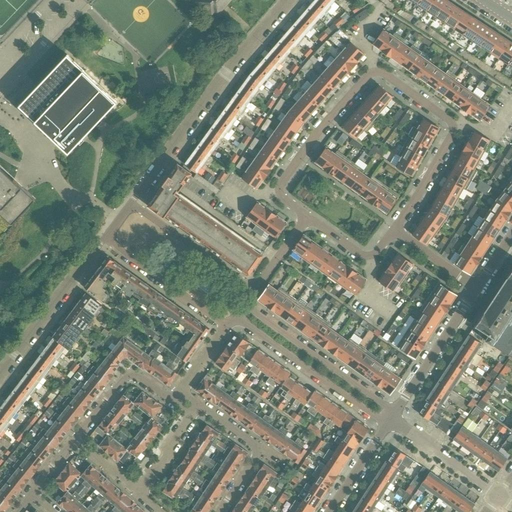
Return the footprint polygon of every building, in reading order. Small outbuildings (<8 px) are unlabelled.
[(200,0),(199,1),(212,13),(215,9),(219,13),(221,10),(229,0),(200,0)] [(314,0),(307,8),(319,19),(323,14),(325,15),(328,12),(314,0)] [(331,0),(314,0),(328,12),(331,8),(329,7),(333,2),(331,0)] [(363,0),(358,4),(355,6),(358,11),(361,9),(361,8),(369,3),(365,0),(363,0)] [(419,0),(417,4),(426,10),(432,0),(419,0)] [(432,0),(426,10),(435,16),(445,0),(432,0)] [(445,0),(435,16),(444,22),(455,5),(446,0),(445,0)] [(444,22),(453,28),(464,11),(455,5),(444,22)] [(307,8),(300,17),(313,28),(316,25),(315,23),(319,19),(307,8)] [(355,17),(359,22),(368,16),(365,10),(355,17)] [(453,28),(462,34),(473,17),(464,11),(453,28)] [(341,16),(337,20),(340,24),(341,24),(344,21),(349,17),(345,12),(341,16)] [(300,17),(293,25),(304,35),(309,30),(310,32),(313,28),(300,17)] [(462,34),(471,40),(482,23),(473,17),(462,34)] [(478,45),(480,46),(491,29),(482,23),(471,40),(478,45)] [(293,25),(285,33),(299,45),(302,41),(300,40),(304,35),(293,25)] [(480,46),(489,52),(500,35),(491,29),(480,46)] [(372,45),(382,51),(395,33),(394,33),(392,36),(383,30),(372,45)] [(285,33),(278,42),(290,52),(294,47),(296,48),(299,45),(285,33)] [(382,51),(391,58),(403,40),(395,33),(382,51)] [(489,52),(498,58),(509,41),(500,35),(489,52)] [(391,58),(399,64),(412,46),(410,48),(402,43),(404,40),(403,40),(391,58)] [(498,58),(507,64),(511,56),(511,43),(509,41),(498,58)] [(278,42),(271,50),(284,61),(287,58),(286,57),(290,52),(278,42)] [(350,42),(342,51),(356,63),(364,54),(350,42)] [(399,64),(408,70),(421,52),(412,46),(399,64)] [(271,50),(264,58),(276,68),(280,63),(281,65),(284,61),(271,50)] [(342,51),(335,60),(348,72),(356,63),(342,51)] [(408,70),(417,76),(428,61),(419,55),(421,52),(408,70)] [(67,54),(18,106),(57,142),(68,153),(117,102),(67,54)] [(264,58),(257,66),(270,78),(273,74),(272,73),(276,68),(264,58)] [(335,60),(327,68),(341,80),(348,72),(335,60)] [(417,76),(426,83),(436,68),(428,61),(417,76)] [(257,66),(250,74),(262,84),(263,83),(265,80),(267,81),(270,78),(257,66)] [(327,68),(320,77),(333,89),(341,80),(327,68)] [(426,83),(435,89),(445,74),(436,68),(426,83)] [(250,74),(243,84),(257,94),(260,90),(258,89),(261,85),(262,84),(250,74)] [(435,89),(443,95),(454,80),(445,74),(435,89)] [(320,77),(312,85),(326,97),(333,89),(320,77)] [(443,95),(452,102),(463,86),(454,80),(443,95)] [(243,84),(236,93),(249,102),(253,96),(255,98),(257,94),(243,84)] [(312,85),(305,93),(318,106),(326,97),(312,85)] [(379,85),(371,94),(385,106),(393,97),(379,85)] [(452,102),(461,108),(472,93),(463,86),(452,102)] [(269,91),(267,94),(276,100),(278,97),(269,91)] [(236,93),(230,101),(245,111),(247,108),(245,107),(249,102),(236,93)] [(305,93),(297,102),(311,114),(318,106),(305,93)] [(461,108),(470,114),(480,99),(472,93),(461,108)] [(371,94),(364,102),(378,114),(385,106),(371,94)] [(480,99),(470,114),(479,121),(490,106),(480,99)] [(230,101),(223,110),(236,119),(240,114),(241,115),(245,111),(230,101)] [(297,102),(288,112),(303,123),(311,114),(297,102)] [(364,102),(357,110),(373,124),(374,124),(371,122),(378,114),(364,102)] [(223,110),(217,119),(231,129),(234,126),(232,124),(236,119),(223,110)] [(357,110),(350,118),(366,133),(373,124),(357,110)] [(288,112),(281,122),(296,132),(303,123),(288,112)] [(366,133),(350,118),(342,126),(356,138),(363,130),(366,133)] [(217,119),(211,128),(223,137),(227,132),(228,133),(231,129),(217,119)] [(423,119),(417,129),(433,138),(439,128),(423,119)] [(281,122),(275,131),(290,142),(296,132),(281,122)] [(211,128),(204,137),(218,147),(221,143),(219,142),(223,137),(211,128)] [(409,136),(409,137),(428,147),(433,138),(417,129),(412,138),(409,136)] [(275,131),(268,140),(283,151),(290,142),(275,131)] [(473,131),(468,141),(487,152),(493,142),(473,131)] [(204,137),(197,146),(210,155),(214,150),(215,151),(218,147),(204,137)] [(409,137),(403,146),(422,157),(428,147),(409,137)] [(241,142),(237,147),(242,151),(243,151),(246,145),(248,142),(244,139),(241,142)] [(268,140),(261,150),(276,160),(283,151),(268,140)] [(468,141),(463,151),(479,160),(484,151),(487,153),(487,152),(468,141)] [(197,146),(191,155),(205,165),(208,161),(206,160),(210,155),(197,146)] [(403,146),(398,155),(417,166),(422,157),(403,146)] [(315,163),(324,169),(337,151),(335,154),(326,148),(315,163)] [(261,150),(255,159),(270,170),(276,160),(261,150)] [(324,169),(333,175),(346,157),(337,151),(324,169)] [(463,151),(457,160),(477,171),(474,169),(479,160),(463,151)] [(184,164),(196,173),(201,167),(203,169),(205,165),(191,155),(184,164)] [(417,166),(398,155),(401,157),(396,167),(412,176),(417,166)] [(333,175),(342,182),(355,164),(346,157),(333,175)] [(255,159),(248,168),(263,179),(270,170),(255,159)] [(457,160),(452,170),(471,180),(477,171),(457,160)] [(165,215),(170,218),(249,274),(262,255),(175,193),(177,190),(178,191),(191,174),(177,164),(147,206),(158,214),(158,213),(160,211),(165,214),(164,214),(165,215),(165,216),(165,215)] [(342,182),(350,188),(363,170),(355,164),(342,182)] [(0,236),(35,199),(26,191),(0,165),(0,236)] [(263,179),(248,168),(241,178),(256,189),(263,179)] [(350,188),(359,194),(372,176),(370,179),(362,173),(364,170),(363,170),(350,188)] [(452,170),(447,179),(466,190),(471,180),(452,170)] [(204,179),(206,180),(209,183),(211,183),(214,178),(208,173),(204,179)] [(359,194),(368,201),(381,183),(372,176),(359,194)] [(447,179),(441,188),(457,197),(463,188),(466,190),(447,179)] [(368,201),(377,207),(390,189),(381,183),(368,201)] [(441,188),(436,198),(452,207),(457,197),(441,188)] [(390,189),(377,207),(386,214),(399,196),(390,189)] [(511,197),(504,190),(496,200),(511,211),(511,209),(511,197)] [(436,198),(431,207),(446,217),(452,207),(436,198)] [(496,200),(490,210),(505,220),(511,211),(496,200)] [(246,217),(256,224),(267,209),(257,202),(246,217)] [(431,207),(424,216),(439,227),(446,217),(431,207)] [(256,224),(265,231),(276,216),(267,209),(256,224)] [(490,210),(484,219),(499,229),(505,220),(490,210)] [(276,216),(265,231),(275,238),(286,223),(276,216)] [(424,216),(418,225),(433,236),(439,227),(424,216)] [(484,219),(478,228),(493,238),(499,229),(484,219)] [(433,236),(418,225),(411,234),(427,245),(433,236)] [(478,228),(472,237),(488,247),(493,238),(478,228)] [(292,250),(302,257),(312,242),(303,235),(292,250)] [(463,244),(482,256),(488,247),(472,237),(466,246),(463,244)] [(302,257),(310,263),(321,248),(312,242),(302,257)] [(463,244),(457,253),(476,265),(482,256),(463,244)] [(400,250),(405,253),(409,249),(404,245),(400,250)] [(310,263),(319,269),(330,254),(321,248),(310,263)] [(476,265),(457,253),(460,255),(454,264),(469,274),(476,265)] [(319,269),(328,276),(339,261),(330,254),(319,269)] [(398,254),(391,263),(406,274),(413,265),(398,254)] [(108,278),(109,277),(118,264),(107,257),(94,273),(103,280),(105,276),(108,278)] [(328,276),(337,282),(348,267),(339,261),(328,276)] [(391,263),(385,272),(400,283),(406,274),(391,263)] [(116,284),(121,288),(131,274),(118,264),(109,277),(113,280),(111,282),(115,285),(116,284)] [(337,282),(346,288),(356,273),(348,267),(337,282)] [(474,326),(471,331),(489,343),(508,356),(511,350),(511,268),(507,277),(484,312),(483,312),(480,317),(477,322),(474,326)] [(400,283),(385,272),(378,281),(393,292),(400,283)] [(105,282),(103,280),(94,273),(84,287),(101,300),(106,294),(103,292),(105,290),(101,287),(105,282)] [(211,294),(218,284),(202,273),(195,283),(211,294)] [(356,273),(346,288),(355,295),(366,280),(356,273)] [(132,293),(136,296),(145,284),(131,274),(121,288),(127,291),(126,293),(130,295),(132,293)] [(438,283),(431,292),(450,304),(456,295),(438,283)] [(143,303),(148,307),(158,293),(145,284),(136,296),(140,299),(138,301),(142,304),(143,303)] [(257,299),(267,306),(279,288),(277,291),(268,284),(257,299)] [(267,306),(276,313),(289,295),(279,288),(267,306)] [(431,292),(426,301),(444,313),(450,304),(431,292)] [(158,312),(162,315),(171,302),(158,293),(148,307),(154,311),(153,312),(157,315),(158,312)] [(82,299),(79,303),(95,315),(97,316),(99,312),(98,311),(102,306),(86,294),(86,295),(84,294),(82,297),(82,299)] [(276,313),(285,319),(298,301),(289,295),(276,313)] [(285,319),(293,325),(306,307),(308,304),(300,298),(298,301),(285,319)] [(124,308),(122,311),(125,313),(128,309),(127,308),(131,303),(127,301),(124,305),(122,305),(122,306),(124,308)] [(426,301),(420,310),(438,322),(444,313),(426,301)] [(169,322),(175,326),(185,312),(171,302),(162,315),(166,318),(165,320),(168,323),(169,322)] [(73,312),(88,323),(90,324),(93,321),(92,320),(95,315),(79,303),(77,303),(75,306),(76,308),(73,312)] [(293,325),(302,332),(315,314),(306,307),(293,325)] [(116,310),(113,314),(113,315),(120,319),(123,315),(116,310)] [(414,319),(432,331),(438,322),(420,310),(423,313),(417,321),(414,319)] [(69,317),(66,320),(81,332),(87,336),(90,332),(84,328),(88,323),(73,312),(71,312),(69,314),(69,317)] [(179,331),(182,333),(183,334),(185,331),(189,334),(198,321),(185,312),(175,326),(180,330),(179,331)] [(143,313),(141,316),(139,320),(145,324),(149,318),(143,313)] [(302,332),(311,338),(324,320),(315,314),(302,332)] [(131,322),(137,326),(139,322),(133,318),(131,322)] [(414,319),(408,328),(426,340),(432,331),(414,319)] [(60,329),(75,340),(77,342),(80,338),(77,337),(81,332),(66,320),(66,321),(64,321),(62,323),(63,325),(60,329)] [(311,338),(320,344),(331,329),(330,329),(332,326),(324,320),(311,338)] [(184,338),(185,338),(197,347),(209,329),(198,321),(189,334),(185,331),(183,334),(185,335),(184,338)] [(117,330),(113,327),(110,332),(114,335),(120,340),(122,336),(116,331),(117,330)] [(408,328),(402,337),(420,349),(426,340),(408,328)] [(56,334),(53,338),(65,347),(70,351),(73,347),(71,346),(75,340),(60,329),(57,329),(55,332),(56,334)] [(149,329),(146,333),(157,341),(160,338),(155,334),(149,329)] [(320,344),(329,350),(339,335),(331,329),(320,344)] [(228,344),(248,359),(256,348),(251,344),(236,333),(235,334),(234,335),(234,336),(231,340),(230,341),(228,344)] [(165,334),(163,337),(159,343),(163,345),(168,338),(167,336),(165,334)] [(329,350),(337,357),(350,339),(349,338),(347,341),(339,335),(329,350)] [(475,353),(477,354),(477,355),(479,351),(479,350),(477,349),(481,344),(469,335),(468,335),(462,344),(475,353)] [(120,340),(106,356),(117,365),(123,358),(126,357),(124,343),(122,342),(125,338),(122,336),(120,340)] [(420,349),(402,337),(396,347),(414,359),(420,349)] [(53,338),(46,347),(60,357),(63,354),(61,352),(65,347),(53,338)] [(144,351),(125,338),(122,342),(124,343),(126,357),(128,357),(136,362),(144,351)] [(197,347),(185,338),(178,338),(177,340),(178,341),(175,345),(176,346),(172,352),(186,362),(197,347)] [(337,357),(346,363),(359,345),(350,339),(337,357)] [(237,354),(247,361),(248,359),(228,344),(221,354),(237,366),(240,362),(235,358),(237,354)] [(462,344),(456,353),(471,363),(473,360),(471,358),(475,353),(462,344)] [(355,369),(366,354),(368,351),(359,345),(346,363),(355,369)] [(46,347),(39,356),(52,365),(56,359),(57,361),(60,357),(46,347)] [(249,370),(253,373),(266,355),(256,348),(248,359),(247,361),(248,362),(249,361),(253,365),(249,370)] [(148,355),(144,351),(136,362),(135,364),(143,370),(144,368),(156,352),(153,350),(152,349),(148,355)] [(81,359),(82,359),(85,362),(86,361),(92,353),(88,350),(81,359)] [(355,369),(364,376),(377,357),(376,357),(368,351),(366,354),(355,369)] [(159,355),(156,352),(144,368),(152,374),(161,362),(156,358),(159,355)] [(456,353),(450,363),(463,372),(466,366),(468,367),(471,363),(456,353)] [(233,370),(237,366),(221,354),(215,363),(226,371),(229,367),(233,370)] [(261,370),(265,373),(274,361),(266,355),(253,373),(257,376),(261,370)] [(39,356),(33,364),(47,375),(49,371),(48,370),(52,365),(39,356)] [(96,362),(100,365),(112,374),(118,366),(117,365),(106,356),(103,361),(99,358),(96,362)] [(377,357),(364,376),(373,382),(383,367),(386,364),(377,357)] [(165,365),(161,362),(152,374),(160,380),(172,364),(169,362),(168,361),(165,365)] [(265,382),(269,384),(282,366),(274,361),(265,373),(269,376),(265,382)] [(450,363),(444,372),(458,382),(461,378),(459,377),(463,372),(450,363)] [(33,364),(26,373),(38,382),(42,377),(44,378),(47,375),(33,364)] [(172,364),(160,380),(169,386),(177,374),(172,370),(175,366),(172,364)] [(93,366),(90,369),(107,382),(113,375),(112,374),(100,365),(97,369),(93,366)] [(76,369),(72,366),(69,370),(71,371),(67,376),(70,378),(74,373),(73,373),(76,369)] [(280,387),(288,376),(291,373),(282,366),(269,384),(273,387),(277,382),(281,385),(280,387)] [(373,382),(381,388),(392,373),(383,367),(373,382)] [(87,380),(100,390),(101,391),(107,382),(90,369),(87,373),(91,376),(87,380)] [(444,372),(438,381),(451,389),(454,384),(456,386),(458,382),(444,372)] [(26,373),(20,382),(33,392),(36,389),(34,387),(38,382),(26,373)] [(392,373),(381,388),(390,394),(401,379),(392,373)] [(237,379),(245,384),(248,380),(240,374),(237,379)] [(195,390),(206,398),(215,385),(208,380),(210,378),(206,375),(195,390)] [(280,395),(284,398),(296,381),(288,376),(280,387),(284,389),(280,395)] [(80,381),(78,385),(94,398),(100,390),(87,380),(84,384),(80,381)] [(293,396),(296,398),(304,387),(296,381),(284,398),(289,401),(293,396)] [(438,381),(432,390),(446,400),(448,396),(447,395),(451,389),(438,381)] [(20,382),(13,390),(25,400),(29,394),(31,396),(33,392),(20,382)] [(62,387),(58,383),(55,387),(57,388),(53,393),(55,395),(62,387)] [(78,391),(75,396),(88,406),(94,398),(78,385),(75,388),(78,391)] [(216,405),(216,404),(224,392),(226,390),(223,387),(221,390),(215,385),(206,398),(216,405)] [(305,405),(306,403),(312,393),(304,387),(296,398),(292,403),(297,407),(301,401),(305,405)] [(500,394),(491,388),(488,392),(497,399),(500,394)] [(13,390),(6,399),(20,410),(23,406),(21,405),(25,400),(13,390)] [(306,411),(310,414),(323,396),(315,390),(312,393),(306,403),(310,405),(306,411)] [(426,400),(427,401),(439,408),(442,403),(444,404),(446,400),(432,390),(426,400)] [(142,392),(133,403),(134,404),(143,411),(152,399),(142,392)] [(216,404),(224,410),(236,394),(232,392),(229,396),(224,392),(216,404)] [(224,410),(232,416),(241,404),(236,400),(239,396),(236,394),(224,410)] [(123,395),(117,403),(129,413),(131,411),(131,408),(134,404),(133,403),(128,399),(125,396),(123,395)] [(68,397),(65,400),(82,413),(88,406),(75,396),(72,400),(68,397)] [(318,411),(322,414),(331,401),(323,396),(310,414),(314,416),(318,411)] [(477,406),(483,410),(487,404),(485,403),(488,400),(483,396),(481,400),(477,405),(477,406)] [(274,405),(277,407),(281,403),(273,398),(270,402),(274,405)] [(6,399),(0,407),(0,408),(12,417),(16,412),(17,413),(20,410),(6,399)] [(162,406),(152,399),(143,411),(150,417),(161,425),(163,422),(155,415),(162,406)] [(66,407),(63,411),(75,422),(82,413),(65,400),(62,404),(65,406),(66,407)] [(323,423),(326,425),(339,407),(331,401),(322,414),(327,417),(323,423)] [(439,408),(427,401),(419,414),(429,420),(436,425),(437,427),(447,435),(451,438),(464,419),(459,416),(453,425),(439,416),(442,411),(439,408)] [(117,403),(110,411),(122,420),(125,415),(128,415),(129,413),(117,403)] [(232,416),(240,422),(252,405),(249,403),(245,407),(241,404),(232,416)] [(240,422),(248,428),(257,416),(252,412),(255,408),(252,405),(240,422)] [(344,424),(349,428),(355,419),(347,413),(339,407),(326,425),(330,428),(334,422),(339,425),(338,426),(341,428),(344,424)] [(481,411),(479,410),(475,407),(470,414),(477,418),(478,416),(480,418),(484,413),(481,411)] [(0,408),(0,422),(7,427),(9,424),(8,423),(12,417),(0,408)] [(33,414),(31,418),(35,421),(38,418),(43,413),(39,409),(34,415),(33,414)] [(55,413),(53,416),(69,429),(75,422),(63,411),(59,416),(55,413)] [(110,411),(104,419),(117,428),(118,426),(118,424),(122,420),(110,411)] [(484,413),(480,418),(485,421),(488,416),(484,413)] [(248,428),(256,433),(268,417),(265,415),(262,419),(257,416),(248,428)] [(294,420),(301,425),(305,420),(298,415),(294,420)] [(53,423),(50,427),(63,437),(69,429),(53,416),(50,419),(53,423)] [(144,422),(143,424),(156,434),(162,426),(161,425),(150,417),(146,422),(144,422)] [(256,433),(265,439),(273,427),(268,424),(272,419),(268,417),(256,433)] [(28,421),(23,426),(28,430),(32,425),(35,421),(31,418),(28,421)] [(98,426),(108,434),(109,435),(113,431),(115,430),(117,428),(104,419),(98,426)] [(350,428),(342,440),(355,448),(358,443),(368,429),(368,428),(355,419),(349,428),(350,428)] [(496,429),(499,424),(494,420),(490,425),(495,429),(496,429)] [(142,427),(138,432),(150,442),(156,434),(143,424),(141,426),(142,427)] [(200,433),(217,444),(219,441),(215,438),(218,433),(206,425),(201,433),(200,433)] [(23,426),(17,435),(21,438),(28,430),(23,426)] [(265,439),(273,445),(285,429),(281,426),(278,431),(273,427),(265,439)] [(314,426),(310,431),(317,436),(320,431),(314,426)] [(453,439),(462,445),(471,433),(462,426),(453,439)] [(43,428),(40,432),(57,445),(64,437),(63,437),(50,427),(46,431),(43,428)] [(273,445),(281,451),(289,439),(285,435),(288,431),(285,429),(273,445)] [(38,442),(50,453),(51,453),(57,445),(40,432),(37,435),(41,438),(38,442)] [(132,437),(130,439),(143,450),(144,450),(150,442),(138,432),(134,437),(132,437)] [(200,433),(194,441),(207,450),(211,445),(215,448),(217,444),(200,433)] [(462,445),(470,452),(480,439),(471,433),(462,445)] [(99,446),(108,454),(118,442),(109,435),(108,434),(105,438),(99,446)] [(281,451),(289,457),(301,440),(297,438),(294,442),(289,439),(281,451)] [(129,443),(125,448),(127,450),(132,454),(136,457),(137,458),(143,450),(130,439),(129,441),(129,443)] [(319,439),(314,446),(318,449),(323,442),(319,439)] [(470,452),(480,458),(489,446),(480,439),(470,452)] [(301,440),(289,457),(297,464),(306,451),(301,447),(304,443),(301,440)] [(342,440),(337,449),(349,457),(355,448),(342,440)] [(189,450),(190,450),(206,461),(208,458),(204,455),(207,450),(194,441),(189,450)] [(30,444),(28,447),(44,460),(50,453),(38,442),(34,447),(30,444)] [(125,448),(118,442),(108,454),(117,462),(119,460),(123,464),(132,454),(127,450),(125,448)] [(227,446),(225,450),(242,461),(248,452),(235,444),(232,449),(227,446)] [(480,458),(488,464),(497,452),(489,446),(480,458)] [(29,453),(25,458),(38,468),(44,460),(28,447),(25,450),(27,452),(29,453)] [(497,452),(488,464),(498,471),(507,459),(507,458),(510,455),(500,448),(497,452)] [(329,449),(325,454),(343,466),(349,457),(337,449),(334,452),(329,449)] [(387,462),(398,469),(403,472),(406,466),(409,468),(413,461),(413,460),(413,461),(405,455),(396,449),(387,462)] [(190,450),(184,459),(196,467),(200,462),(204,464),(206,461),(190,450)] [(227,456),(224,461),(236,469),(242,461),(225,450),(223,453),(227,456)] [(328,461),(325,465),(338,474),(343,466),(325,454),(323,458),(328,461)] [(18,459),(15,463),(32,476),(38,468),(25,458),(22,462),(18,459)] [(178,466),(195,477),(197,474),(193,471),(196,467),(184,459),(179,466),(178,466)] [(216,463),(214,466),(231,477),(236,469),(224,461),(221,466),(216,463)] [(385,461),(379,470),(394,480),(397,476),(395,475),(398,469),(387,462),(385,461)] [(16,469),(13,474),(25,484),(32,476),(15,463),(12,466),(16,469)] [(69,463),(61,473),(74,484),(81,476),(85,480),(82,483),(85,486),(98,471),(90,465),(89,466),(86,469),(82,474),(69,463)] [(258,472),(258,473),(275,484),(278,481),(273,478),(277,473),(264,464),(258,472)] [(317,466),(314,471),(333,483),(338,474),(325,465),(323,470),(317,466)] [(178,466),(172,475),(185,483),(189,478),(193,481),(195,477),(178,466)] [(216,473),(213,478),(225,486),(231,477),(214,466),(212,470),(216,473)] [(421,480),(428,470),(423,467),(423,468),(418,474),(417,474),(413,479),(418,482),(421,480)] [(379,470),(373,479),(386,488),(390,483),(391,484),(394,480),(379,470)] [(105,478),(98,471),(85,486),(88,489),(91,485),(95,489),(105,478)] [(317,479),(314,483),(326,491),(327,491),(333,483),(314,471),(311,475),(317,479)] [(425,490),(428,493),(439,478),(430,472),(421,484),(426,488),(425,490)] [(57,502),(65,509),(78,494),(75,491),(72,495),(67,491),(74,484),(61,473),(53,482),(65,493),(61,498),(58,502),(57,502)] [(258,473),(252,481),(266,490),(269,485),(273,488),(275,484),(258,473)] [(5,475),(3,478),(19,492),(25,484),(13,474),(9,478),(5,475)] [(172,475),(167,483),(184,494),(186,491),(182,488),(185,483),(172,475)] [(4,485),(0,489),(13,499),(19,492),(3,478),(0,481),(0,482),(3,484),(4,485)] [(97,497),(100,499),(113,484),(105,478),(95,489),(100,493),(97,497)] [(205,479),(203,483),(219,494),(225,486),(213,478),(210,482),(205,479)] [(433,493),(439,497),(448,485),(439,478),(428,493),(432,495),(433,493)] [(367,489),(382,498),(385,495),(384,494),(383,493),(386,488),(373,479),(367,489)] [(413,479),(407,488),(412,492),(414,488),(418,482),(413,479)] [(252,481),(247,489),(264,501),(267,497),(263,494),(266,490),(252,481)] [(184,494),(167,483),(168,483),(162,492),(174,500),(178,494),(182,497),(184,494)] [(205,489),(202,494),(214,502),(219,494),(203,483),(201,486),(205,489)] [(306,483),(303,487),(321,499),(326,491),(314,483),(311,487),(306,483)] [(106,498),(111,502),(120,491),(113,484),(100,499),(103,502),(106,498)] [(442,503),(446,505),(456,491),(448,485),(439,497),(444,501),(442,503)] [(305,496),(303,500),(315,508),(321,499),(303,487),(300,492),(305,496)] [(395,493),(405,500),(409,495),(404,492),(405,492),(399,487),(395,493)] [(0,502),(7,508),(13,500),(13,499),(0,489),(0,502)] [(247,489),(241,498),(255,506),(258,502),(262,505),(264,501),(247,489)] [(367,489),(361,498),(374,507),(378,501),(379,502),(382,498),(367,489)] [(112,510),(114,511),(115,511),(128,497),(121,491),(120,491),(111,502),(115,506),(112,510)] [(451,506),(456,510),(465,497),(456,491),(446,505),(450,508),(451,506)] [(65,509),(68,511),(75,511),(82,504),(78,500),(81,497),(78,494),(65,509)] [(194,496),(192,500),(209,511),(214,502),(202,494),(199,499),(194,496)] [(120,511),(121,511),(128,511),(136,504),(128,497),(115,511),(120,511)] [(465,497),(456,510),(455,511),(469,511),(475,504),(465,497)] [(241,498),(236,506),(245,511),(253,511),(252,511),(255,506),(241,498)] [(361,498),(355,507),(362,511),(370,511),(371,511),(374,507),(361,498)] [(406,506),(411,509),(414,504),(416,502),(411,499),(406,506)] [(207,511),(209,511),(192,500),(190,503),(194,506),(191,511),(193,511),(207,511)] [(295,500),(292,505),(302,511),(312,511),(315,508),(303,500),(300,504),(295,500)]
